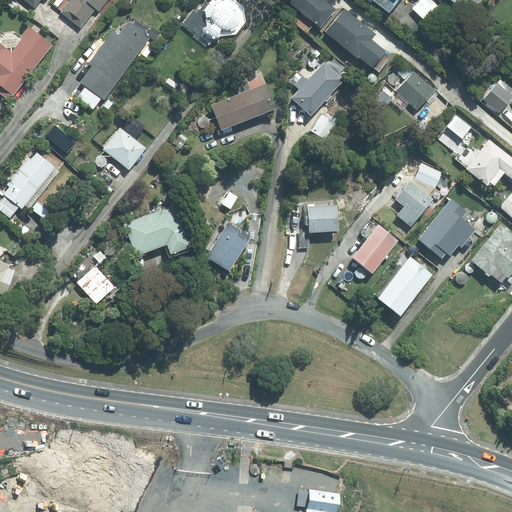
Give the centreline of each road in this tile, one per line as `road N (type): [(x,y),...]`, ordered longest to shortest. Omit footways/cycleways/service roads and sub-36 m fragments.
road 1 (residential): [(0,340),(75,364),(121,366),(262,309),(304,316),(377,354)]
road 2 (primary): [(0,378),(193,417)]
road 3 (unknown): [(0,340),(107,231),(122,199)]
road 4 (unknown): [(0,141),(90,19)]
road 5 (primary): [(318,453),(193,417)]
road 6 (primary): [(193,417),(321,432)]
road 7 (primary): [(424,511),(379,478),(318,453)]
